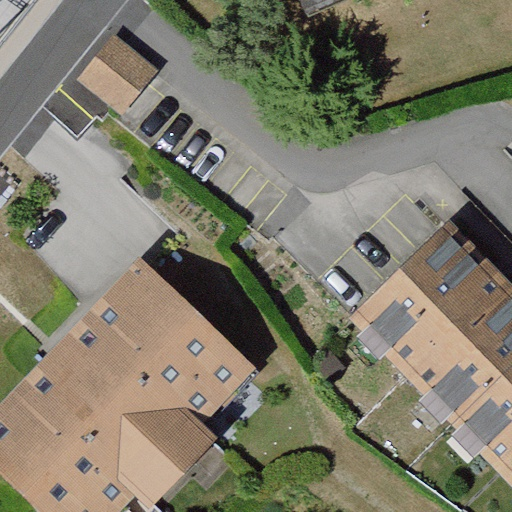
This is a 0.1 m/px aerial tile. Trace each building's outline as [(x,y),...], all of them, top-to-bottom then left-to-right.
[(294,0),(307,26),(364,0),(294,0)] [(116,29),(82,74),(126,107),(160,62),(116,29)] [(455,418),(511,360),(511,287),(446,223),(353,317),(455,418)] [(133,260),(0,401),(0,479),(35,511),(161,511),(144,495),(202,433),(188,420),(208,398),(234,422),(268,386),(133,260)] [(511,360),(455,418),(511,474),(511,360)]
